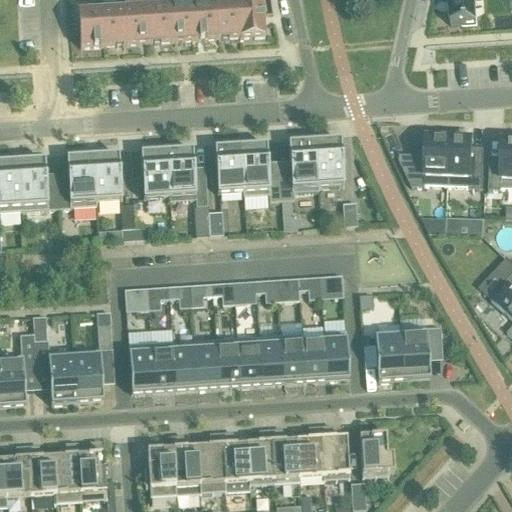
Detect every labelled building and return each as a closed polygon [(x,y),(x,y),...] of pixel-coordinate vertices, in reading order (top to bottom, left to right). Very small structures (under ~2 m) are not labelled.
[(168,0),(163,0),(146,1),(149,48),(172,46),(168,0)] [(191,0),(168,0),(172,46),(195,44),(191,0)] [(214,0),(191,0),(195,44),(218,43),(214,0)] [(215,0),(214,0),(218,43),(239,41),(237,5),(216,6),(215,0)] [(474,0),(448,0),(451,30),(477,28),(474,0)] [(145,6),(124,7),(126,49),(149,48),(146,1),(145,1),(145,6)] [(261,2),(237,4),(237,5),(239,41),(239,42),(264,40),(261,2)] [(123,12),(101,14),(104,51),(126,49),(124,7),(123,8),(123,12)] [(104,51),(101,14),(77,15),(80,52),(104,51)] [(249,109),(273,106),(271,82),(246,84),(249,109)] [(426,169),(425,191),(447,192),(450,139),(435,139),(435,140),(435,142),(427,142),(426,160),(426,161),(426,169)] [(450,139),(447,192),(470,193),(471,169),(472,144),(464,143),(464,142),(464,140),(450,139)] [(501,194),(511,194),(511,141),(511,142),(510,143),(511,143),(511,145),(503,145),(502,170),(501,194)] [(324,146),(314,146),(317,192),(318,192),(343,191),(340,144),(324,146)] [(290,180),(279,181),(281,207),(291,206),(293,206),(292,199),(317,197),(318,197),(318,192),(317,192),(314,146),(288,148),(288,150),(289,166),(290,180)] [(250,150),(240,151),(243,197),(242,197),(243,202),(266,201),(268,201),(269,208),(281,207),(279,181),(268,182),(267,168),(266,149),(250,150)] [(240,151),(214,153),(214,155),(217,199),(242,197),(243,197),(240,151)] [(176,155),(166,156),(169,202),(169,207),(195,206),(196,212),(207,212),(205,180),(194,181),(193,173),(192,154),(176,155)] [(166,156),(140,158),(140,160),(143,204),(169,202),(166,156)] [(118,159),(92,161),(95,207),(96,207),(121,206),(118,159)] [(95,207),(92,161),(66,163),(66,165),(68,190),(57,191),(58,215),(69,214),(95,212),(96,212),(96,207),(95,207)] [(18,166),(21,217),(47,215),(58,215),(57,191),(46,192),(44,164),(28,165),(18,166)] [(0,167),(0,218),(21,217),(18,166),(0,167)] [(426,169),(400,168),(411,192),(425,192),(425,191),(426,169)] [(470,193),(470,194),(482,195),(483,169),(471,169),(470,193)] [(501,195),(501,194),(502,170),(490,170),(489,195),(501,195)] [(355,208),(342,209),(343,233),(357,232),(355,208)] [(120,209),(122,235),(120,235),(121,248),(135,247),(134,234),(135,234),(133,209),(120,209)] [(208,218),(207,212),(196,212),(193,213),(194,220),(208,219),(208,218)] [(221,217),(208,218),(209,242),(223,241),(221,217)] [(147,233),(135,234),(134,234),(135,247),(148,246),(147,233)] [(331,282),(332,294),(342,293),(341,281),(331,282)] [(305,283),(297,284),(298,296),(308,295),(307,283),(305,283)] [(297,284),(288,285),(288,297),(298,296),(297,284)] [(264,286),(254,287),(255,299),(264,298),(264,286)] [(254,287),(244,287),(245,299),(255,299),(254,287)] [(220,289),(211,290),(212,302),(221,301),(220,289)] [(507,290),(491,307),(511,326),(511,333),(507,340),(511,344),(511,293),(507,289),(507,290)] [(211,290),(202,290),(203,302),(212,302),(211,290)] [(177,292),(168,293),(169,305),(178,304),(177,292)] [(168,293),(159,293),(159,305),(169,305),(168,293)] [(134,295),(124,296),(125,307),(135,307),(134,295)] [(283,324),(327,326),(328,300),(305,299),(305,302),(283,302),(283,324)] [(372,300),(358,301),(359,314),(373,313),(372,300)] [(175,310),(176,337),(216,335),(215,308),(175,310)] [(129,341),(155,341),(156,313),(130,312),(129,341)] [(96,319),(97,331),(110,330),(109,318),(96,319)] [(41,322),(32,323),(33,335),(46,334),(45,322),(41,322)] [(426,334),(400,336),(399,336),(399,340),(400,340),(403,384),(429,383),(428,359),(442,358),(440,333),(426,334)] [(323,338),(323,346),(326,385),(348,383),(345,344),(345,337),(344,337),(323,338)] [(0,362),(0,411),(25,410),(23,387),(22,373),(35,372),(34,356),(34,347),(33,340),(19,341),(21,361),(0,362)] [(301,340),(279,341),(283,388),(304,386),(301,347),(302,347),(302,340),(301,340)] [(403,384),(400,340),(399,340),(374,342),(377,388),(393,387),(393,385),(403,384)] [(258,343),(257,343),(258,350),(261,389),(283,388),(279,341),(258,343)] [(236,344),(215,346),(218,392),(239,390),(237,351),(237,344),(236,344)] [(47,346),(34,347),(34,356),(35,372),(48,371),(49,385),(51,410),(66,409),(66,407),(76,406),(73,362),(73,356),(48,358),(47,346)] [(193,347),(193,354),(194,354),(196,393),(218,392),(215,346),(193,347)] [(302,347),(301,347),(304,386),(326,385),(323,346),(302,347)] [(151,350),(150,350),(153,396),(175,395),(172,356),(173,356),(172,348),(172,349),(151,350)] [(150,350),(128,352),(131,398),(153,396),(150,350)] [(237,351),(239,390),(261,389),(258,350),(237,351)] [(112,354),(73,356),(73,362),(76,406),(102,404),(101,380),(113,379),(112,354)] [(173,356),(172,356),(175,395),(196,393),(194,354),(193,354),(173,356)] [(388,478),(394,477),(393,459),(387,459),(386,440),(359,442),(362,484),(388,482),(388,478)] [(332,443),(320,444),(323,482),(322,482),(322,487),(323,487),(349,485),(346,442),(332,443)] [(309,445),(296,446),(298,484),(299,484),(322,482),(323,482),(320,444),(309,445)] [(283,447),(271,448),(274,490),(298,489),(299,489),(299,484),(298,484),(296,446),(283,447)] [(259,448),(246,449),(249,487),(248,487),(248,492),(249,492),(274,490),(271,448),(259,448)] [(233,450),(221,451),(224,489),(225,498),(249,497),(249,492),(248,492),(248,487),(249,487),(246,449),(233,450)] [(203,452),(197,452),(199,490),(198,491),(199,500),(200,500),(224,498),(225,498),(224,489),(221,451),(210,452),(203,452)] [(184,453),(172,454),(174,492),(175,492),(176,502),(199,500),(198,491),(199,490),(197,452),(184,453)] [(145,474),(144,475),(145,495),(146,495),(146,494),(149,494),(149,503),(175,502),(176,502),(175,492),(174,492),(172,454),(146,456),(147,475),(145,475),(145,474)] [(90,460),(77,460),(80,508),(106,506),(105,492),(103,459),(90,460)] [(66,461),(52,462),(55,500),(54,500),(55,510),(56,510),(80,508),(77,460),(66,461)] [(39,463),(28,464),(30,502),(54,500),(55,500),(52,462),(39,463)] [(16,465),(3,465),(6,503),(30,502),(28,464),(16,465)] [(365,511),(364,489),(350,489),(351,511),(365,511)] [(113,491),(105,492),(106,506),(106,511),(114,511),(113,497),(113,491)] [(309,511),(309,501),(299,502),(299,511),(309,511)]
